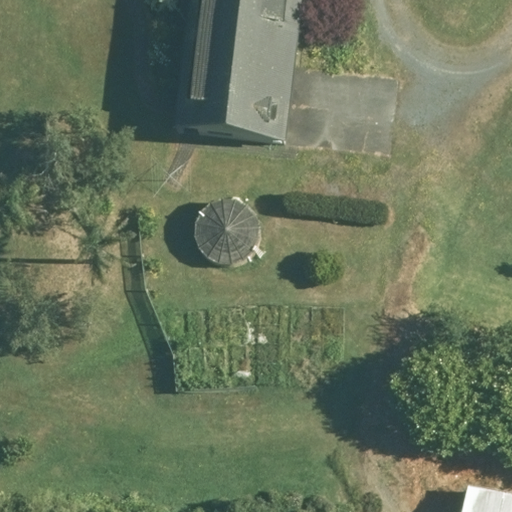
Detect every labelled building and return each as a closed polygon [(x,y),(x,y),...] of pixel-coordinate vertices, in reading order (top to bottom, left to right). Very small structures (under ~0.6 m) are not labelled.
[(312,0),(194,0),(178,136),(295,149),(312,0)] [(386,163),(291,154),(286,204),(381,213),(386,163)] [(269,251),(272,239),(270,227),(265,216),(257,207),(247,201),(235,199),(223,200),(212,206),(203,214),(197,224),(195,236),(196,248),(201,259),(209,268),(220,274),(232,276),(244,275),(255,270),(263,261),(269,251)] [(252,393),(254,314),(183,312),(182,392),(252,393)] [(511,511),(511,499),(473,492),(469,511),(511,511)]
